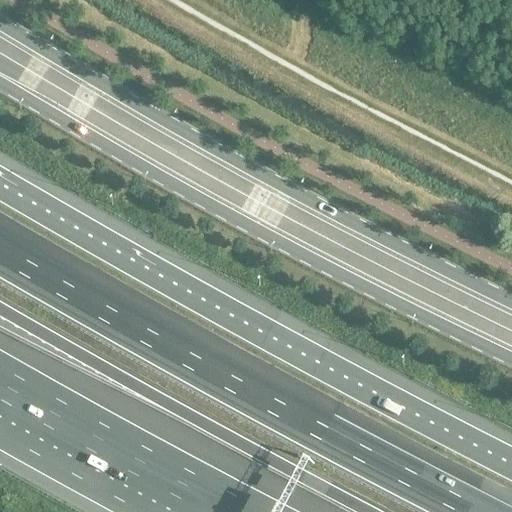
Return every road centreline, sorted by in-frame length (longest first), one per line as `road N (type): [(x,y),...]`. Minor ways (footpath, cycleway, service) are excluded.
road 1 (secondary): [(511,304),(362,230),(0,25)]
road 2 (motorway): [(511,473),(255,341),(0,194)]
road 3 (secondary): [(0,81),(217,210),(511,359)]
road 4 (motorway): [(471,511),(0,254)]
road 5 (motorway): [(366,511),(0,314)]
road 6 (motorway): [(0,382),(235,511)]
